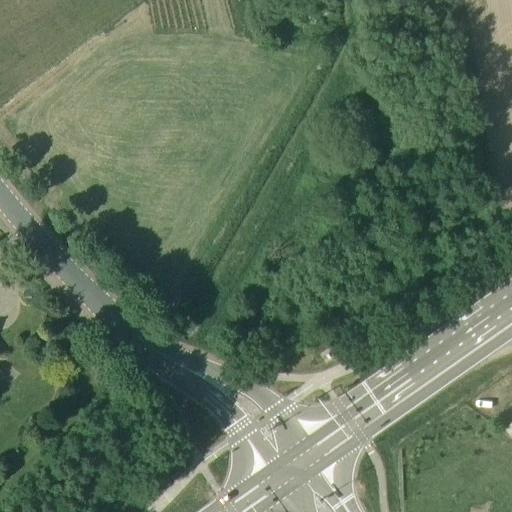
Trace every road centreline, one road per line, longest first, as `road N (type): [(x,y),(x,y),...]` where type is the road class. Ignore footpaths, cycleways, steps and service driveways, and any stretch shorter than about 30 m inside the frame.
road 1 (tertiary): [(202,377),(111,320),(0,195)]
road 2 (primary): [(306,459),(511,316)]
road 3 (tertiary): [(306,459),(254,391),(202,377)]
road 4 (tertiary): [(202,377),(282,477)]
